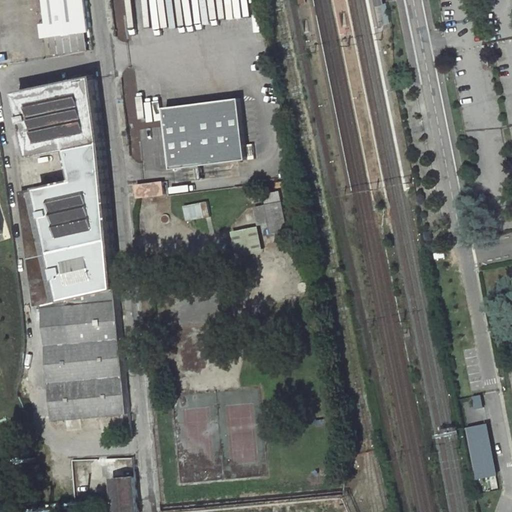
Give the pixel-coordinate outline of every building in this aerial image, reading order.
[(94,29),(90,0),(47,0),(52,35),(94,29)] [(62,37),(62,53),(88,51),(87,35),(62,37)] [(48,189),(71,298),(75,297),(77,306),(123,297),(120,264),(107,131),(100,81),(27,96),(41,158),(77,153),(83,181),(48,189)] [(242,97),(167,107),(175,168),(251,158),(242,97)] [(166,183),(139,186),(140,197),(167,194),(166,183)] [(75,297),(71,298),(48,189),(30,192),(54,302),(49,303),(51,331),(79,328),(77,306),(75,297)] [(280,191),(265,193),(270,233),(285,231),(280,191)] [(208,201),(184,205),(187,221),(211,216),(208,201)] [(258,223),(233,226),(236,251),(261,248),(258,223)] [(51,331),(57,418),(64,419),(134,412),(123,297),(77,306),(79,328),(51,331)] [(486,408),(483,394),(472,396),(474,410),(486,408)] [(496,449),(491,424),(468,428),(479,480),(482,480),(485,493),(500,490),(496,477),(501,476),(496,449)] [(143,511),(140,478),(116,479),(117,511),(143,511)]
